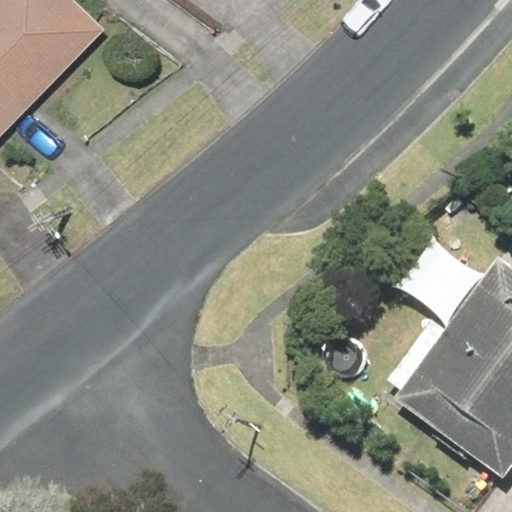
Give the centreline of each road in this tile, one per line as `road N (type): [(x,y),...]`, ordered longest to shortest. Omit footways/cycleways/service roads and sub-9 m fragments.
road 1 (residential): [(431,0),(366,87),(38,375)]
road 2 (residential): [(223,511),(38,375)]
